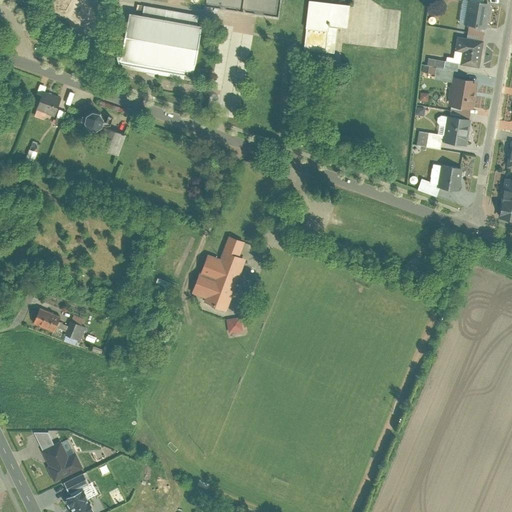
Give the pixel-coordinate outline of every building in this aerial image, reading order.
[(310,0),(305,49),(335,52),(338,26),(347,27),(350,5),(310,0)] [(463,27),(485,31),(489,7),(482,6),(469,4),(467,3),(463,27)] [(143,19),(131,17),(122,67),(195,80),(204,30),(197,29),(199,18),(145,8),(143,19)] [(465,41),(482,44),(485,31),(468,29),(465,41)] [(460,67),(478,70),(482,44),(465,41),(456,40),(454,53),(462,54),(460,67)] [(491,60),(492,49),(485,48),(484,60),(491,60)] [(458,66),(428,61),(427,68),(457,73),(458,66)] [(453,72),(435,69),(433,81),(451,84),(453,72)] [(448,108),(471,112),(476,84),(453,80),(448,108)] [(428,95),(419,94),(418,102),(427,103),(428,95)] [(61,101),(44,95),(38,112),(55,118),(61,101)] [(55,125),(62,127),(70,103),(63,100),(55,125)] [(425,109),(416,108),(415,117),(423,118),(425,109)] [(86,128),(90,131),(95,131),(99,130),(102,126),(104,122),(103,117),(101,113),(97,110),(92,110),(88,112),(84,115),(83,119),(83,124),(86,128)] [(442,145),(465,149),(469,123),(446,119),(442,145)] [(97,148),(117,155),(124,135),(104,128),(97,148)] [(442,137),(418,133),(416,148),(440,151),(442,137)] [(24,164),(31,167),(38,153),(30,150),(24,164)] [(463,155),(462,164),(473,165),(474,156),(463,155)] [(437,190),(457,193),(461,171),(441,167),(437,190)] [(511,181),(505,180),(497,222),(511,224),(511,181)] [(420,181),(417,191),(436,198),(438,191),(437,190),(438,187),(420,181)] [(245,245),(229,239),(221,262),(208,257),(193,297),(205,301),(203,305),(227,314),(247,262),(240,259),(245,245)] [(60,320),(39,312),(34,325),(54,334),(60,320)] [(84,320),(74,316),(72,323),(81,327),(84,320)] [(242,319),(227,321),(229,335),(244,333),(242,319)] [(66,336),(80,342),(85,328),(71,323),(66,336)] [(103,351),(94,347),(92,352),(102,356),(103,351)] [(68,437),(41,450),(55,479),(82,467),(68,437)] [(84,473),(62,482),(76,511),(93,511),(101,509),(84,473)]
